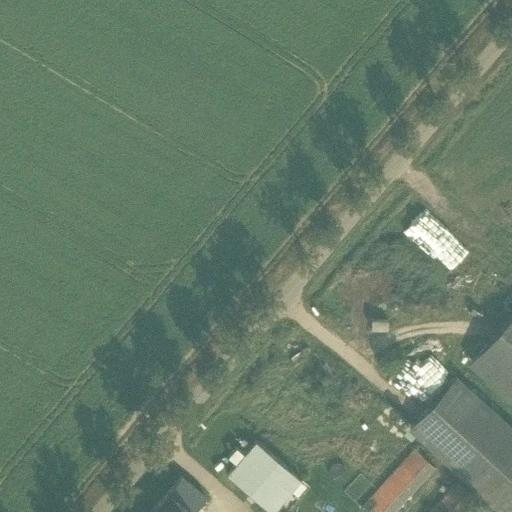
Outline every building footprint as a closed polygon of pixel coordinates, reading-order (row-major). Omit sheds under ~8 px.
[(511,310),(497,327),(511,340),(511,310)] [(499,511),(511,511),(511,427),(456,376),(408,429),(499,511)] [(226,474),(271,511),(299,478),(254,440),(226,474)] [(414,447),(360,507),(365,511),(393,511),(435,466),(414,447)] [(192,511),(207,495),(184,476),(152,511),(192,511)] [(457,480),(426,511),(459,511),(474,496),(457,480)]
